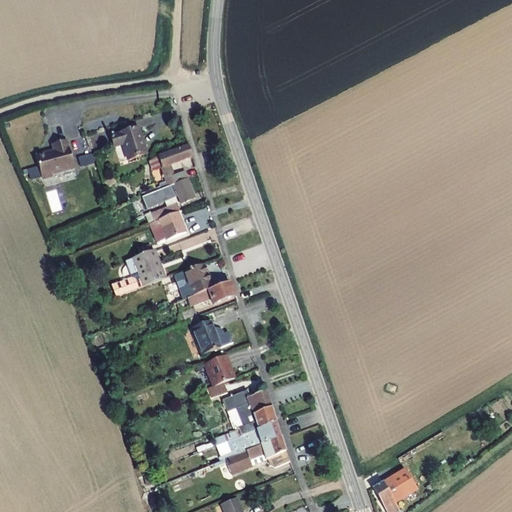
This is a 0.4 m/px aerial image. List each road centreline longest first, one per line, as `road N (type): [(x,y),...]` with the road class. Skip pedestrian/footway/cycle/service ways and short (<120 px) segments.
road 1 (tertiary): [(362,511),(218,93),(217,0)]
road 2 (track): [(0,114),(50,98),(215,72)]
